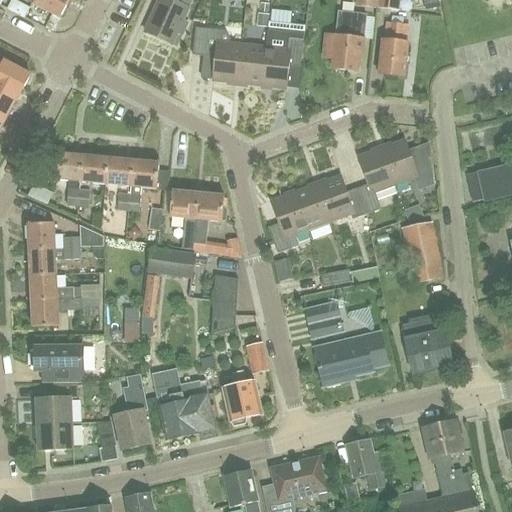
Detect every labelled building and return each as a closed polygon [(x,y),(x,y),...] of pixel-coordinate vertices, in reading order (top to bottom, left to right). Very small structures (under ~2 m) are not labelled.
[(24,18),(30,8),(14,0),(11,0),(7,9),(24,18)] [(29,0),(29,2),(61,18),(70,0),(29,0)] [(159,0),(145,33),(172,44),(191,0),(159,0)] [(356,0),(356,6),(377,9),(378,0),(356,0)] [(378,0),(377,9),(399,11),(400,0),(378,0)] [(323,59),(333,60),(332,69),(358,73),(360,54),(362,55),(364,40),(367,16),(339,12),(336,37),(326,35),(323,59)] [(257,26),(268,28),(269,22),(270,15),(259,13),(257,26)] [(268,28),(266,47),(267,47),(263,87),(287,90),(290,65),(300,67),(304,26),(269,22),(268,28)] [(389,41),(383,40),(379,75),(404,78),(408,43),(402,43),(403,26),(391,25),(389,41)] [(205,56),(208,29),(197,28),(193,55),(205,56)] [(208,29),(205,56),(216,58),(213,81),(238,84),(242,44),(228,43),(229,37),(226,32),(223,31),(208,29)] [(242,44),(238,84),(263,87),(267,47),(266,47),(242,44)] [(0,88),(18,98),(19,99),(31,76),(0,60),(0,88)] [(18,98),(0,88),(0,118),(6,121),(18,98)] [(511,140),(485,145),(487,158),(511,153),(511,140)] [(405,141),(381,150),(395,186),(415,179),(420,190),(434,185),(431,177),(432,177),(429,144),(409,152),(405,141)] [(357,189),(367,215),(382,210),(376,193),(395,186),(381,150),(359,158),(369,185),(357,189)] [(81,183),(84,156),(58,154),(55,180),(70,181),(67,207),(79,208),(80,190),(81,183)] [(81,183),(106,185),(109,158),(84,156),(81,183)] [(109,158),(106,185),(131,187),(132,187),(134,161),(109,158)] [(130,195),(129,213),(139,214),(142,188),(157,190),(160,163),(134,161),(132,187),(131,187),(130,195)] [(511,166),(467,177),(473,203),(485,200),(485,201),(511,195),(511,166)] [(353,220),(367,215),(357,189),(348,193),(342,176),(317,185),(331,223),(351,215),(353,220)] [(308,231),(331,223),(317,185),(294,193),(308,231)] [(80,190),(79,208),(89,209),(90,191),(80,190)] [(166,191),(163,216),(171,217),(173,192),(166,191)] [(193,246),(194,246),(199,194),(173,192),(171,217),(185,218),(183,242),(175,241),(174,249),(193,252),(193,246)] [(295,236),(308,231),(294,193),(272,202),(280,225),(269,229),(278,255),(293,249),(292,249),(299,246),(295,236)] [(129,213),(130,195),(119,194),(118,212),(129,213)] [(199,194),(194,246),(205,247),(208,221),(223,222),(223,221),(225,222),(226,220),(227,210),(225,208),(224,208),(225,197),(199,194)] [(162,210),(153,209),(151,209),(148,230),(167,232),(168,226),(160,226),(162,210)] [(432,222),(402,229),(414,285),(444,278),(432,222)] [(55,236),(54,224),(28,225),(29,251),(80,249),(79,238),(63,238),(63,235),(55,236)] [(243,260),(238,238),(227,241),(231,258),(243,260)] [(195,255),(151,248),(147,273),(191,280),(195,255)] [(30,276),(57,275),(56,261),(81,259),(80,249),(29,251),(30,276)] [(362,269),(365,279),(376,276),(374,266),(362,269)] [(338,272),(325,275),(321,276),(323,288),(351,283),(349,271),(338,272)] [(32,301),(82,299),(82,289),(57,290),(57,275),(30,276),(32,301)] [(142,334),(153,334),(153,319),(154,319),(159,277),(147,276),(142,317),(142,334)] [(216,276),(215,291),(238,292),(239,279),(216,276)] [(88,297),(108,298),(108,286),(88,285),(88,297)] [(238,292),(215,291),(214,303),(237,305),(238,292)] [(82,299),(32,301),(33,328),(59,326),(59,331),(68,331),(69,317),(74,316),(74,312),(100,310),(100,299),(91,299),(82,299)] [(213,315),(237,316),(237,305),(214,303),(213,315)] [(312,341),(344,334),(337,303),(305,310),(312,341)] [(409,325),(402,327),(413,377),(453,368),(441,314),(409,321),(409,325)] [(237,316),(213,315),(212,334),(236,327),(237,316)] [(124,325),(124,344),(140,344),(140,325),(124,325)] [(380,336),(316,351),(324,386),(342,382),(341,379),(372,372),(372,368),(387,365),(380,336)] [(246,347),(253,376),(269,372),(263,343),(246,347)] [(53,383),(84,383),(84,348),(36,348),(36,352),(32,354),(32,365),(35,367),(35,372),(58,372),(58,383),(53,383)] [(202,360),(204,370),(215,368),(213,357),(202,360)] [(232,374),(235,387),(247,384),(244,372),(232,374)] [(129,414),(115,417),(122,450),(151,444),(144,411),(148,410),(141,375),(127,378),(129,387),(123,389),(129,414)] [(181,386),(182,395),(172,397),(170,387),(156,390),(167,440),(215,430),(205,381),(181,386)] [(84,384),(84,383),(53,383),(54,399),(36,399),(37,425),(73,424),(71,398),(78,398),(77,384),(84,384)] [(247,384),(235,387),(224,390),(231,422),(232,422),(234,426),(246,423),(245,419),(263,415),(256,383),(247,384)] [(460,423),(456,424),(456,421),(425,428),(433,466),(436,465),(443,498),(428,502),(425,491),(398,497),(401,508),(399,509),(399,511),(477,511),(469,473),(462,475),(461,470),(455,472),(451,455),(462,452),(459,435),(462,434),(460,423)] [(111,422),(97,423),(102,449),(116,446),(111,422)] [(74,450),(73,424),(37,425),(39,452),(74,450)] [(80,426),(81,447),(91,446),(90,425),(80,426)] [(386,482),(380,454),(374,456),(371,441),(347,446),(354,478),(366,476),(370,491),(388,487),(386,482)] [(293,500),(328,492),(326,485),(328,483),(327,479),(325,476),(324,475),(319,456),(269,468),(273,485),(262,488),(267,511),(294,511),(295,510),(293,500)] [(259,511),(257,502),(258,502),(250,471),(223,477),(231,508),(244,505),(245,511),(259,511)] [(344,486),(348,502),(360,500),(356,483),(344,486)] [(154,511),(151,494),(125,499),(128,511),(154,511)] [(354,511),(358,511),(360,511),(378,511),(376,500),(365,502),(352,504),(354,511)]
